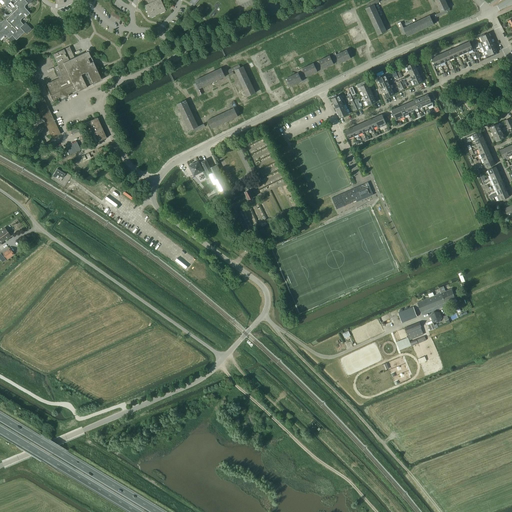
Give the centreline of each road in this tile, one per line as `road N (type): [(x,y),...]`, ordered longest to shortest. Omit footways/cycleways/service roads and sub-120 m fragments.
road 1 (residential): [(263,313),(264,287),(157,210),(152,194),(175,162),(283,108)]
road 2 (unclassified): [(0,465),(199,381),(225,356)]
road 3 (unclassified): [(225,356),(41,231)]
road 4 (track): [(375,511),(219,362)]
road 5 (trunk): [(156,511),(0,417)]
road 6 (trunk): [(0,430),(135,511)]
road 7 (track): [(0,376),(69,407),(78,419),(121,405),(129,411)]
road 8 (residential): [(371,64),(489,13)]
